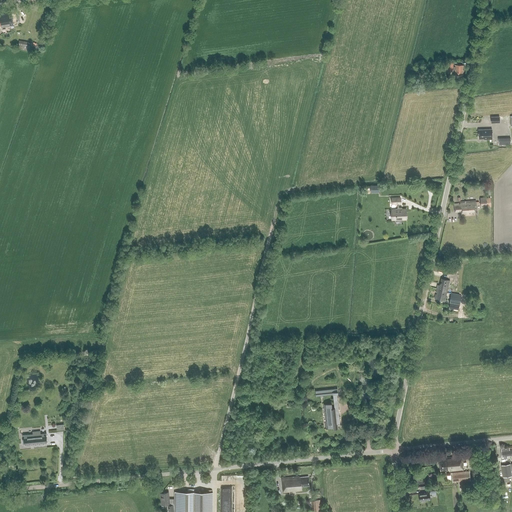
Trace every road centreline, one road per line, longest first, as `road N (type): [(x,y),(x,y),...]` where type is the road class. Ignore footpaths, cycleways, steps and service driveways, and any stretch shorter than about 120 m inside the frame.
road 1 (unclassified): [(393,450),(486,0)]
road 2 (unclassified): [(0,491),(393,450)]
